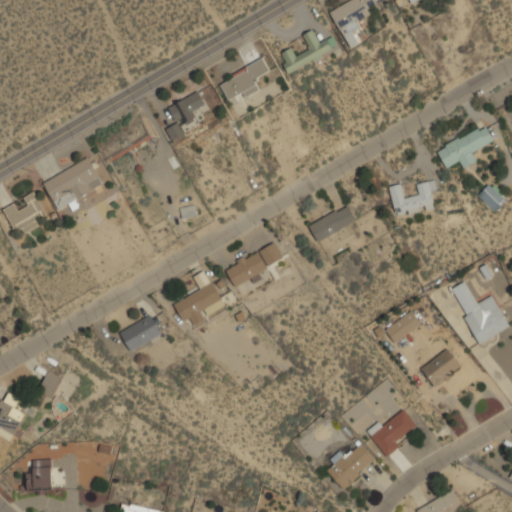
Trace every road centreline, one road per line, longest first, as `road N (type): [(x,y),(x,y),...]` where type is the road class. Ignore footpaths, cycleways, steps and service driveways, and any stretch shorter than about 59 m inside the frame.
road 1 (residential): [(0,363),(511,62)]
road 2 (tertiary): [(0,170),(289,0)]
road 3 (residential): [(378,511),(511,412)]
